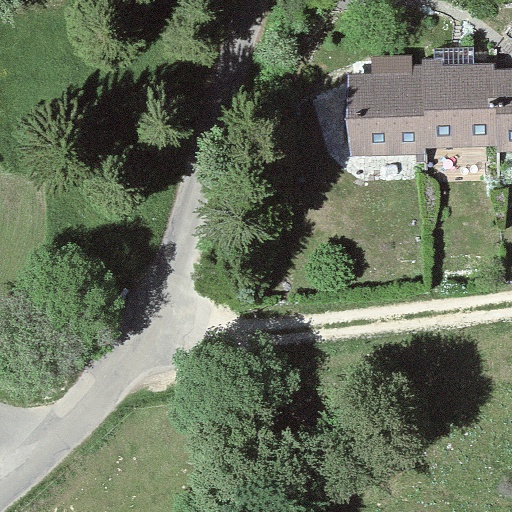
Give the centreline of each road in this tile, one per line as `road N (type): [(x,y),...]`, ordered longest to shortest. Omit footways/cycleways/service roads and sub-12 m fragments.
road 1 (residential): [(511,305),(153,336)]
road 2 (residential): [(153,336),(253,0)]
road 3 (residential): [(0,490),(67,436),(153,336)]
